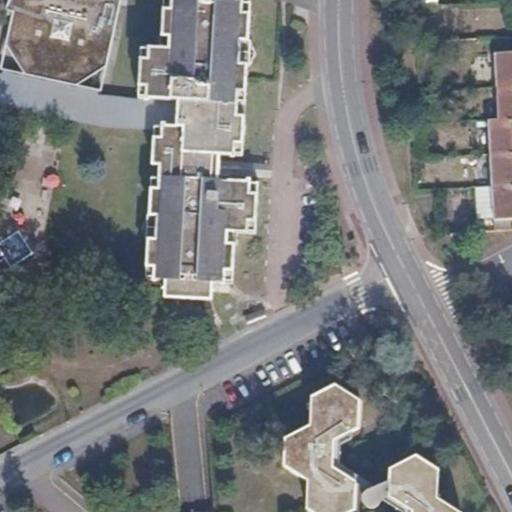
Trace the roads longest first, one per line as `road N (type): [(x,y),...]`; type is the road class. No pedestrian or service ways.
road 1 (residential): [(403,269),(0,477)]
road 2 (tertiary): [(337,0),(342,79),(367,190),(403,269)]
road 3 (tertiary): [(421,302),(511,476)]
